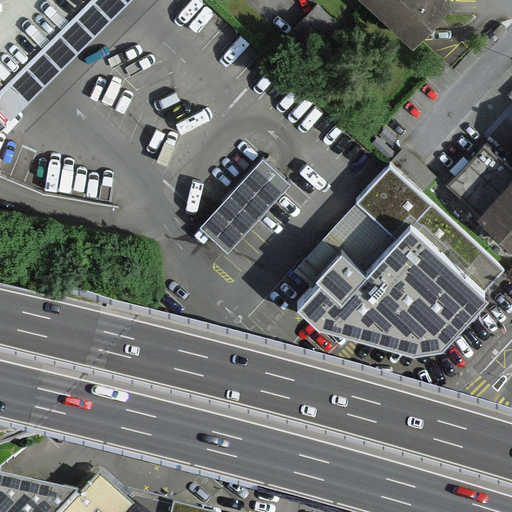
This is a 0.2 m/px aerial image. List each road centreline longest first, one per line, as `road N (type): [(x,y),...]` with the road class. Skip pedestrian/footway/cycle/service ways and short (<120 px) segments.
road 1 (motorway): [(511,451),(0,316)]
road 2 (motorway): [(0,388),(465,511)]
road 3 (tertiary): [(437,437),(404,429),(376,449),(374,484),(392,504)]
